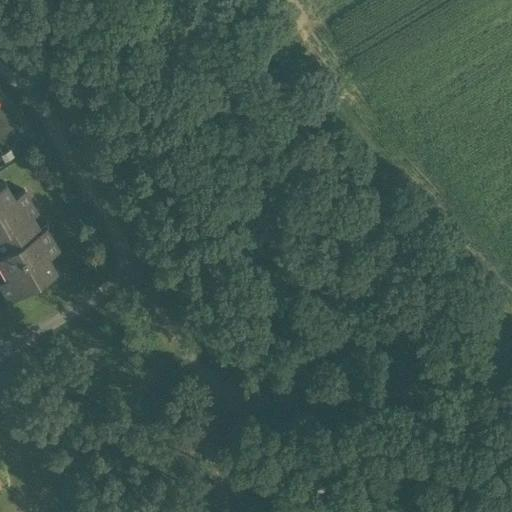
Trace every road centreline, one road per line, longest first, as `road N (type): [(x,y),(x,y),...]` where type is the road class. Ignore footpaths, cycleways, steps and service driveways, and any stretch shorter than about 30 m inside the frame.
road 1 (track): [(275,0),(310,64),(465,231),(490,338),(482,371)]
road 2 (track): [(228,391),(354,388),(482,371)]
road 3 (track): [(0,70),(22,85),(136,273)]
road 4 (track): [(95,511),(0,372)]
road 5 (track): [(0,350),(136,273)]
road 6 (track): [(136,273),(228,391)]
